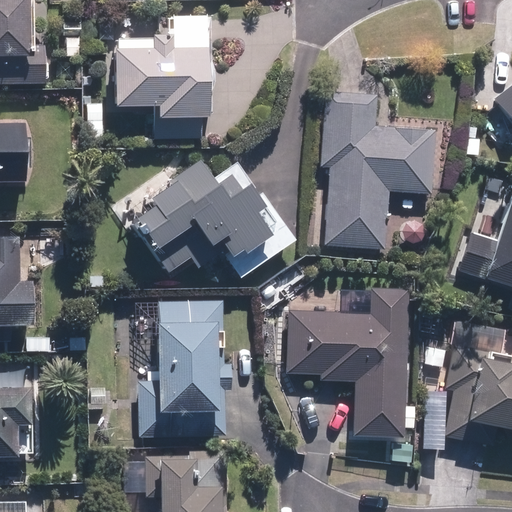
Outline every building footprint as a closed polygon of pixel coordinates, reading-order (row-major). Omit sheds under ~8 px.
[(0,87),(34,87),(34,50),(24,50),(23,1),(0,1),(0,87)] [(103,58),(103,111),(147,111),(147,142),(185,142),(185,58),(103,58)] [(511,85),(487,104),(511,136),(511,85)] [(371,99),(319,96),(314,165),(324,165),(319,247),(377,251),(381,192),(424,195),(427,137),(369,133),(371,99)] [(0,188),(10,188),(10,131),(0,131),(0,188)] [(122,223),(158,275),(181,260),(190,272),(200,265),(194,256),(206,247),(218,264),(220,263),(232,280),(286,244),(260,207),(255,211),(226,169),(203,185),(189,165),(160,185),(162,188),(137,204),(141,210),(122,223)] [(511,191),(503,189),(485,245),(466,238),(454,273),(474,279),(473,284),(511,296),(511,191)] [(0,339),(16,339),(15,327),(31,327),(31,281),(21,282),(20,240),(0,240),(0,339)] [(218,300),(162,300),(162,325),(163,381),(134,381),(135,434),(219,433),(218,300)] [(399,320),(285,314),(281,377),(315,379),(314,383),(349,385),(346,437),(392,439),(399,320)] [(504,362),(448,349),(438,391),(448,393),(437,438),(485,449),(489,432),(511,436),(511,368),(503,366),(504,362)] [(0,462),(4,462),(4,431),(16,431),(15,375),(0,375),(0,462)] [(439,394),(417,393),(413,461),(435,462),(439,394)] [(406,443),(385,443),(385,466),(405,466),(406,443)] [(218,511),(218,454),(140,455),(140,500),(147,500),(147,511),(218,511)]
